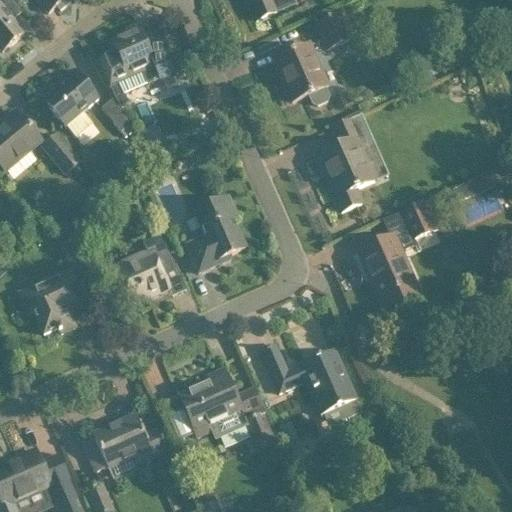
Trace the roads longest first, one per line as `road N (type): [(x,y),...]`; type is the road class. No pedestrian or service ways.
road 1 (unclassified): [(0,411),(281,282),(168,0)]
road 2 (unclassified): [(0,99),(123,0)]
